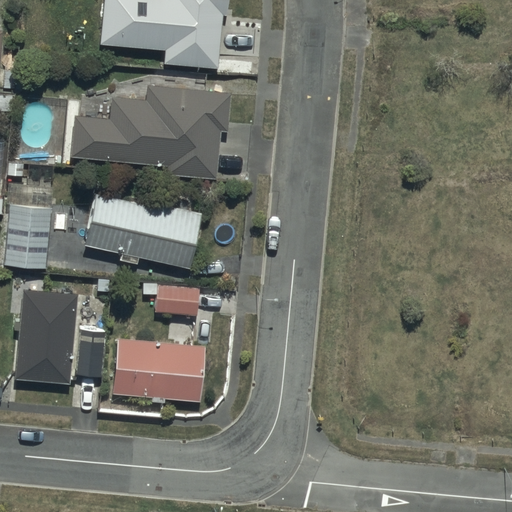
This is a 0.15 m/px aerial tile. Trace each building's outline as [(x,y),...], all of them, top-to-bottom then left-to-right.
[(103,0),(100,38),(164,44),(163,56),(218,60),(223,9),(227,9),(227,0),(103,0)] [(111,111),(75,109),(71,150),(167,158),(167,167),(215,172),(220,125),(227,125),(231,86),(148,79),(146,94),(113,91),(111,111)] [(83,237),(122,245),(120,254),(136,258),(138,249),(190,260),(202,207),(94,188),(83,237)] [(50,202),(9,200),(5,259),(45,262),(50,202)] [(201,282),(157,279),(156,307),(199,309),(201,282)] [(79,289),(23,284),(15,371),(72,376),(73,369),(89,371),(93,324),(76,323),(79,289)] [(207,340),(117,332),(113,388),(202,395),(207,340)]
